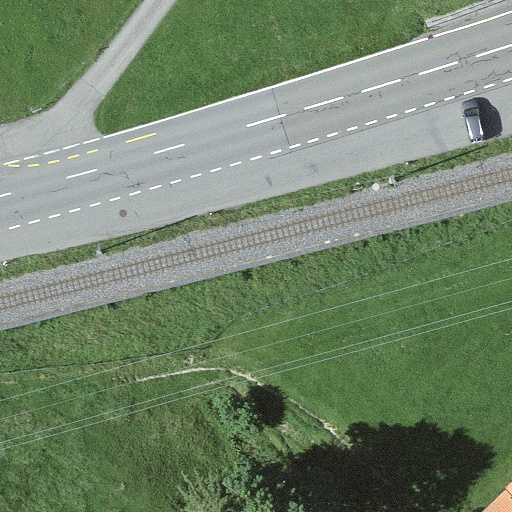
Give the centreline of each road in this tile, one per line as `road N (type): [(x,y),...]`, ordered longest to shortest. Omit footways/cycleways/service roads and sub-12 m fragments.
road 1 (secondary): [(511,45),(0,197)]
road 2 (track): [(159,0),(74,106),(73,178)]
